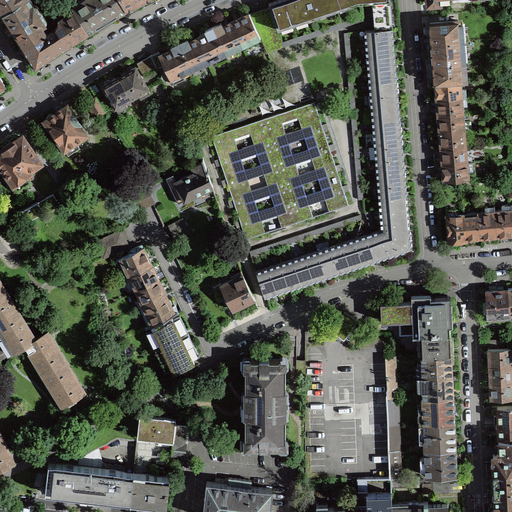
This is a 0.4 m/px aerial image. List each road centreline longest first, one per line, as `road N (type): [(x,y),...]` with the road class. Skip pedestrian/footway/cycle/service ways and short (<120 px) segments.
road 1 (residential): [(432,269),(318,299),(213,348),(152,227)]
road 2 (residential): [(432,269),(406,0)]
road 3 (residential): [(477,511),(467,282)]
road 4 (residential): [(31,96),(212,0)]
